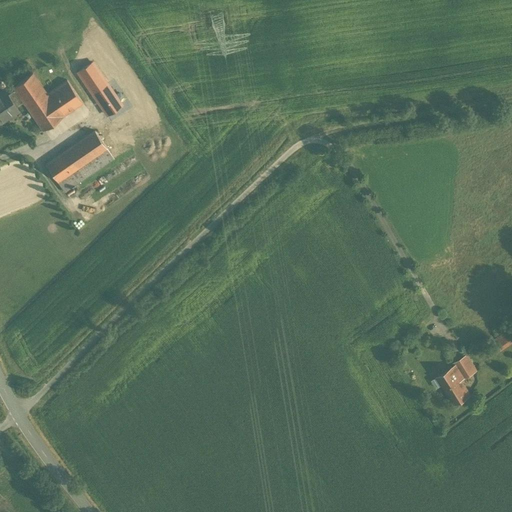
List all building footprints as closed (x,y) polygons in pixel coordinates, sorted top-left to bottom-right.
[(92,62),(78,72),(107,114),(121,105),(92,62)] [(43,129),(82,102),(66,80),(46,94),(32,72),(13,85),(16,90),(23,100),(43,129)] [(3,119),(17,109),(15,105),(23,100),(16,90),(8,95),(5,91),(0,93),(0,123),(4,121),(3,119)] [(113,157),(95,131),(45,164),(64,191),(113,157)] [(511,337),(505,328),(490,339),(500,352),(511,342),(511,337)] [(480,362),(470,347),(440,369),(459,396),(476,384),(467,371),(480,362)]
